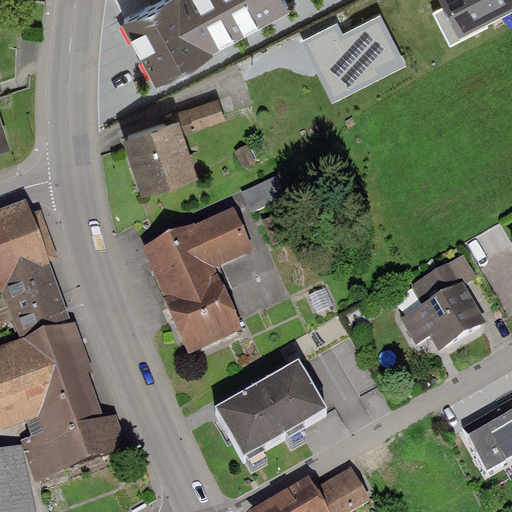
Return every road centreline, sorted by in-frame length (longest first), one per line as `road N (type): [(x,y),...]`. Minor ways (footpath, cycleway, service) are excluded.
road 1 (tertiary): [(72,175),(103,304),(199,511)]
road 2 (residential): [(511,356),(234,511)]
road 3 (tertiary): [(79,0),(72,175)]
